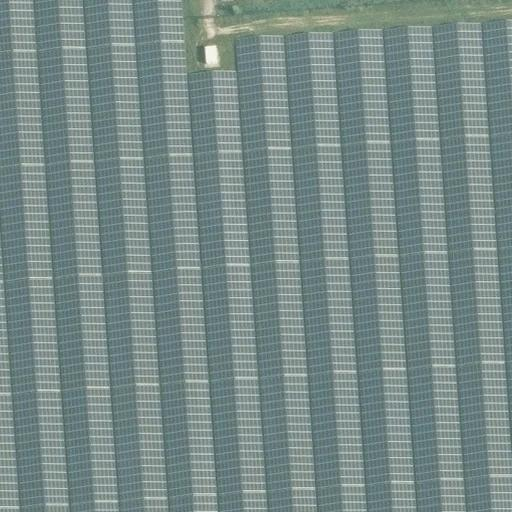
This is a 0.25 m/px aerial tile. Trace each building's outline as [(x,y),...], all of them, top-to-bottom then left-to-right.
[(0,0),(0,45),(12,45),(12,51),(38,48),(32,0),(0,0)] [(88,0),(96,75),(140,71),(132,0),(88,0)] [(298,0),(300,13),(333,10),(332,0),(276,0),(298,0)] [(214,49),(203,50),(204,65),(215,64),(214,49)] [(304,88),(305,122),(316,122),(317,129),(360,128),(359,86),(304,88)] [(162,278),(158,207),(139,208),(138,182),(113,184),(114,207),(93,208),(98,283),(120,281),(119,264),(128,264),(129,280),(162,278)] [(0,205),(0,278),(21,277),(21,279),(44,277),(44,278),(60,277),(55,194),(27,195),(26,188),(6,190),(7,205),(0,205)] [(141,337),(140,358),(187,360),(187,339),(141,337)] [(128,355),(130,342),(100,338),(99,352),(128,355)]
